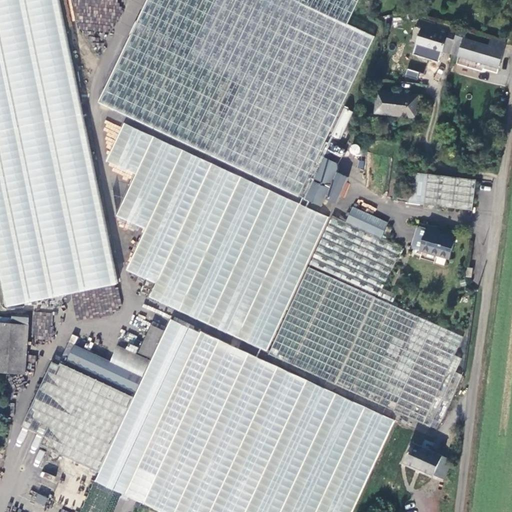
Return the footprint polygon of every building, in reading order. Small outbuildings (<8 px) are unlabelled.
[(0,0),(0,259),(10,306),(117,284),(58,0),(0,0)] [(359,0),(149,0),(100,104),(300,197),(375,39),(348,26),(359,0)] [(416,44),(419,45),(497,69),(503,54),(490,48),(465,39),(467,35),(437,25),(437,27),(417,22),(415,28),(420,30),(416,44)] [(492,42),(490,48),(503,54),(505,47),(492,42)] [(417,79),(419,72),(407,68),(405,76),(417,79)] [(402,96),(379,94),(377,114),(416,119),(418,97),(406,96),(406,93),(402,93),(402,96)] [(330,135),(340,140),(353,111),(344,107),(330,135)] [(109,134),(106,143),(114,145),(120,125),(105,121),(101,132),(109,134)] [(329,216),(127,124),(109,162),(139,174),(119,215),(150,228),(130,270),(159,284),(152,297),(269,350),(329,216)] [(333,144),(330,150),(340,157),(343,151),(333,144)] [(338,165),(326,159),(316,180),(332,187),(338,174),(339,171),(338,165)] [(330,191),(326,200),(338,205),(349,179),(338,174),(332,187),(330,191)] [(473,212),(477,182),(413,174),(411,195),(400,194),(399,202),(425,206),(441,208),(473,212)] [(314,183),(306,200),(322,208),(326,200),(330,191),(314,183)] [(334,218),(272,356),(431,428),(434,422),(441,425),(451,404),(437,398),(464,338),(379,300),(402,249),(381,240),(389,224),(354,208),(347,224),(334,218)] [(456,239),(427,231),(422,252),(450,260),(456,239)] [(76,315),(121,308),(117,287),(108,288),(109,294),(102,296),(103,303),(87,305),(87,306),(75,308),(76,315)] [(35,324),(51,326),(53,313),(37,311),(35,324)] [(149,325),(137,317),(133,323),(145,331),(149,325)] [(353,511),(396,421),(174,320),(98,480),(166,511),(353,511)] [(0,373),(14,375),(26,377),(29,327),(0,324),(0,373)] [(153,360),(165,332),(152,326),(140,354),(153,360)] [(111,363),(75,347),(66,367),(134,398),(144,378),(111,363)] [(151,362),(118,347),(111,363),(144,378),(151,362)] [(41,446),(100,473),(134,398),(66,367),(61,365),(60,367),(53,363),(24,427),(45,437),(41,446)] [(454,457),(456,444),(448,442),(446,456),(454,457)] [(452,461),(414,445),(407,462),(421,469),(420,472),(433,477),(444,482),(452,461)] [(92,484),(80,511),(100,511),(109,491),(92,484)] [(28,499),(44,507),(48,498),(32,491),(28,499)]
